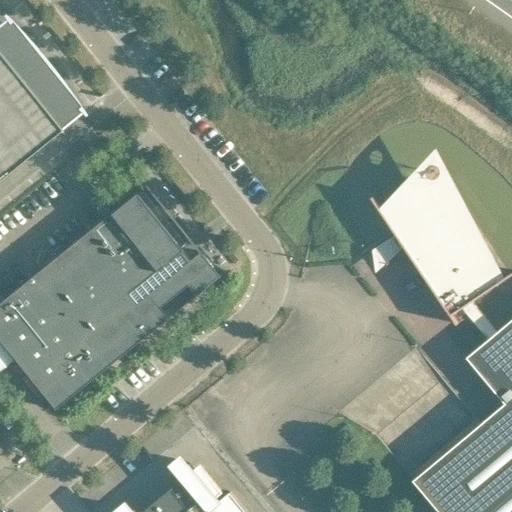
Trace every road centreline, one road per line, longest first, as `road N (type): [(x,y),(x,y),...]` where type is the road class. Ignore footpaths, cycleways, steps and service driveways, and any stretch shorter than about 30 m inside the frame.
road 1 (unclassified): [(14,511),(260,311),(274,280),(268,227),(82,0)]
road 2 (unknown): [(272,266),(313,279),(343,318),(333,348),(268,409),(271,441),(308,511)]
road 3 (unknown): [(160,94),(0,231)]
